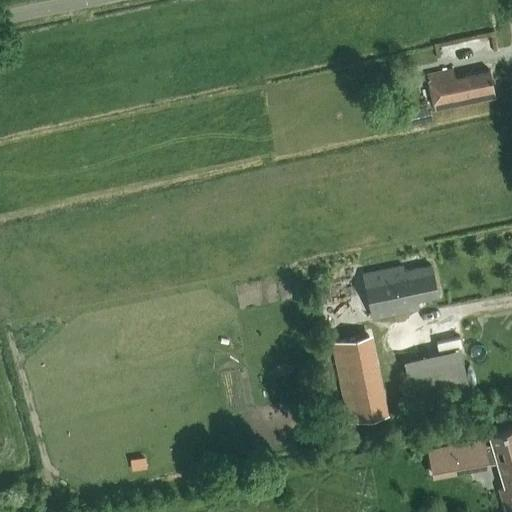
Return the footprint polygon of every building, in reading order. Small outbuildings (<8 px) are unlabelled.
[(435,110),(495,97),(489,70),(454,77),(453,70),(428,75),(435,110)] [(403,271),(402,266),(364,274),(373,318),(417,309),(416,300),(438,296),(431,265),(420,268),(403,271)] [(369,335),(329,343),(346,423),(385,415),(369,335)] [(414,394),(471,383),(464,345),(407,355),(414,394)] [(511,511),(511,428),(489,435),(492,443),(485,444),(483,438),(428,448),(432,474),(497,462),(504,486),(498,488),(505,511),(511,511)]
